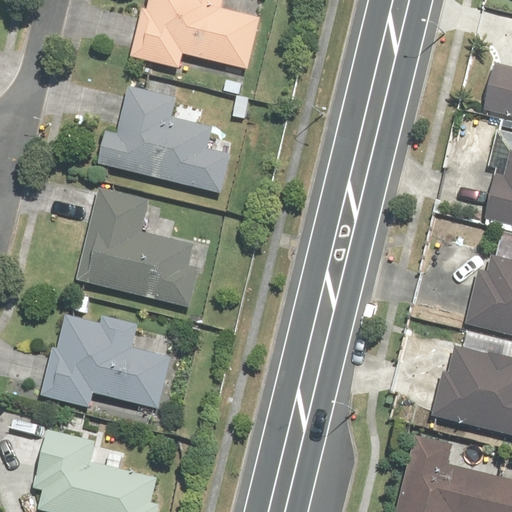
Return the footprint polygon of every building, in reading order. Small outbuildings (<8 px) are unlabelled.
[(150,8),(138,58),(187,70),(190,56),(256,71),(268,19),(229,10),(231,0),(156,0),(155,9),(150,8)] [(511,73),(492,69),(482,115),(511,121),(511,73)] [(114,132),(106,165),(228,195),(237,155),(215,150),(220,129),(180,119),(185,99),(136,87),(125,134),(114,132)] [(511,158),(507,158),(502,179),(493,177),(483,222),(511,229),(511,158)] [(107,188),(84,282),(196,308),(205,269),(196,267),(201,245),(150,233),(158,200),(107,188)] [(511,237),(497,234),(492,255),(487,277),(477,274),(464,326),(511,338),(511,237)] [(101,394),(165,410),(178,358),(140,349),(146,326),(109,317),(107,324),(74,316),(66,348),(62,347),(49,396),(98,408),(101,394)] [(438,379),(427,421),(511,441),(511,367),(499,365),(500,359),(453,348),(445,381),(438,379)] [(50,492),(45,510),(51,511),(165,511),(167,505),(158,503),(164,479),(98,463),(103,442),(56,431),(42,489),(50,492)] [(449,448),(414,440),(395,511),(511,511),(511,485),(444,469),(449,448)]
